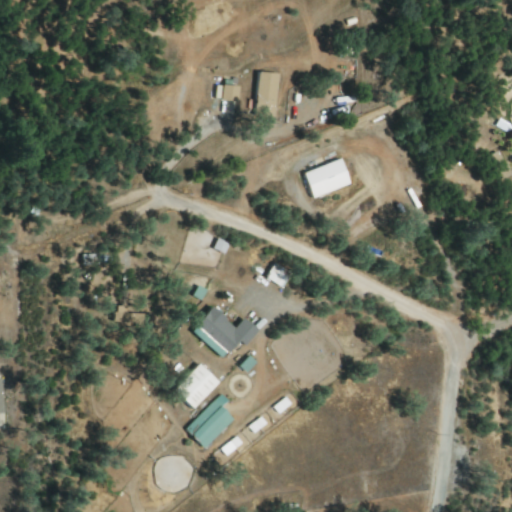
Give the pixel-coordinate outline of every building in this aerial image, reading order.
[(269,117),(274,74),(254,72),(250,116),(269,117)] [(235,102),(235,86),(218,85),(218,101),(235,102)] [(485,156),(494,180),(505,175),(496,151),(485,156)] [(300,172),(308,197),(345,185),(337,160),(300,172)] [(222,244),(212,240),(209,249),(220,252),(222,244)] [(276,287),(285,275),(269,264),(261,277),(276,287)] [(218,359),(234,341),(240,346),(253,331),(239,318),(230,328),(207,308),(186,330),(218,359)] [(213,382),(194,364),(169,391),(188,409),(213,382)] [(181,431),(198,449),(229,420),(212,402),(181,431)]
